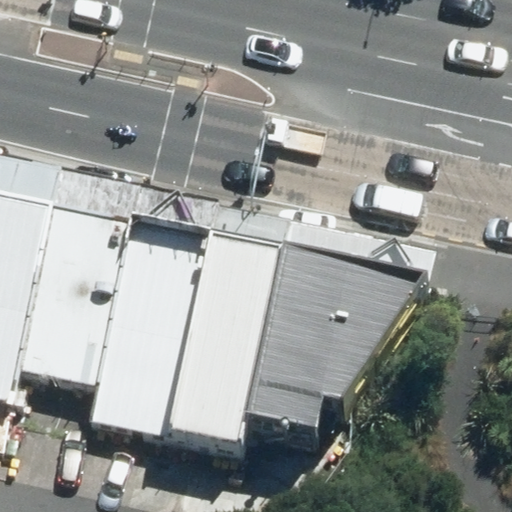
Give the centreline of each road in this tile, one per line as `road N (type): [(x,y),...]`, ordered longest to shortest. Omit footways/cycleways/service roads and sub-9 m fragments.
road 1 (primary): [(511,201),(0,85)]
road 2 (primary): [(254,0),(511,50)]
